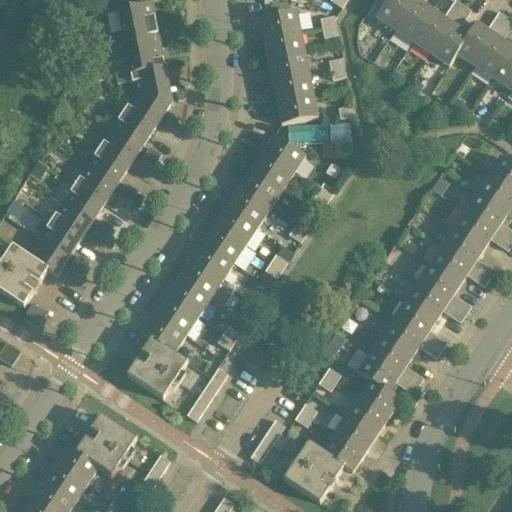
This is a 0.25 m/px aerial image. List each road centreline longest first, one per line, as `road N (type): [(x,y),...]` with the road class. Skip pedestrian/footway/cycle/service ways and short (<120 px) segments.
road 1 (residential): [(0,479),(195,172),(219,93),(216,0)]
road 2 (residential): [(414,511),(438,425),(486,354)]
